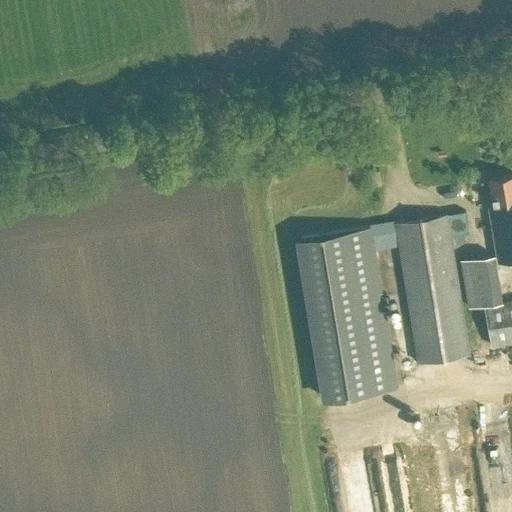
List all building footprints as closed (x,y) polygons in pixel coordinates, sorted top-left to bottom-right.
[(368,171),(371,185),(381,183),(379,169),(368,171)] [(493,204),(489,205),(499,260),(511,257),(511,172),(488,177),(493,204)] [(448,236),(467,233),(463,210),(394,220),(398,242),(417,361),(467,353),(448,236)] [(394,220),(297,235),(324,396),(392,385),(369,246),(398,242),(394,220)] [(461,257),(468,304),(503,299),(497,252),(461,257)] [(511,300),(486,305),(493,345),(511,342),(511,300)]
